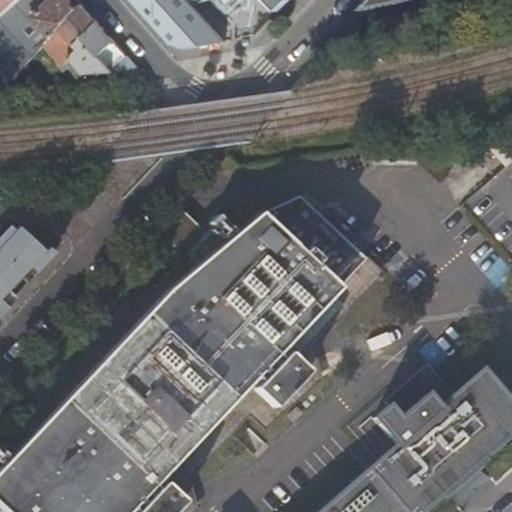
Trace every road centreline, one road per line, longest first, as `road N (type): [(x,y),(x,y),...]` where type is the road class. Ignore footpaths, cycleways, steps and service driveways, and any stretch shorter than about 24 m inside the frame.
road 1 (residential): [(349,0),(221,122)]
road 2 (residential): [(111,0),(221,122)]
road 3 (residential): [(221,122),(101,231)]
road 4 (residential): [(101,231),(0,347)]
